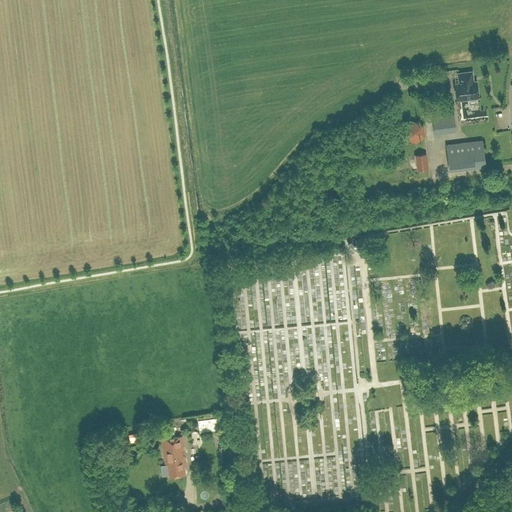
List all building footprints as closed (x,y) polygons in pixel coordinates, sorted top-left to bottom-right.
[(476,100),(476,98),(478,97),(476,81),(472,81),(471,77),(473,77),(472,71),(458,73),(459,83),(455,83),(457,100),(469,99),(469,101),(476,100)] [(432,113),(434,132),(457,129),(454,110),(432,113)] [(445,145),(448,168),(485,164),(482,140),(445,145)] [(426,151),(415,153),(417,169),(428,167),(426,151)] [(362,244),(361,243),(365,239),(361,236),(357,241),(352,237),(347,243),(357,250),(357,251),(358,251),(358,250),(362,245),(362,244)] [(213,421),(201,424),(203,433),(215,430),(213,421)] [(184,461),(186,461),(182,435),(161,438),(164,458),(167,458),(170,476),(185,474),(183,464),(184,464),(184,461)] [(221,492),(223,509),(235,507),(232,490),(221,492)]
